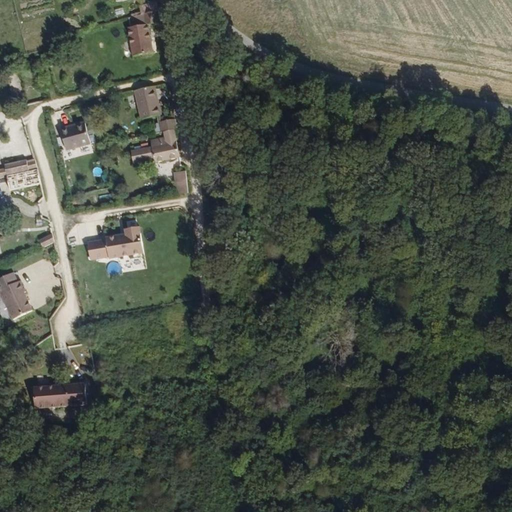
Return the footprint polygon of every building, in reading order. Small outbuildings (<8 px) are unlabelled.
[(148,14),(164,10),(162,1),(146,5),(148,14)] [(143,56),(162,50),(155,24),(167,21),(164,10),(148,14),(150,24),(136,28),(143,56)] [(148,118),(168,113),(164,98),(163,98),(159,85),(141,90),(148,118)] [(165,127),(180,123),(178,114),(162,118),(165,127)] [(71,150),(94,143),(90,123),(82,125),(83,127),(66,132),(71,150)] [(158,158),(183,153),(178,125),(168,127),(169,133),(159,135),(160,142),(136,148),(139,160),(158,155),(158,158)] [(5,174),(7,181),(29,175),(38,173),(36,165),(27,168),(26,163),(4,169),(5,174)] [(178,193),(190,191),(189,169),(187,169),(177,172),(178,193)] [(125,221),(126,229),(138,227),(137,219),(125,221)] [(135,228),(121,231),(122,236),(102,240),(103,242),(85,246),(88,262),(106,258),(107,260),(140,254),(135,228)] [(39,250),(51,244),(49,236),(35,243),(39,250)] [(15,318),(33,310),(19,281),(18,282),(13,272),(0,278),(0,290),(1,290),(15,318)] [(83,409),(82,387),(30,391),(32,413),(83,409)]
